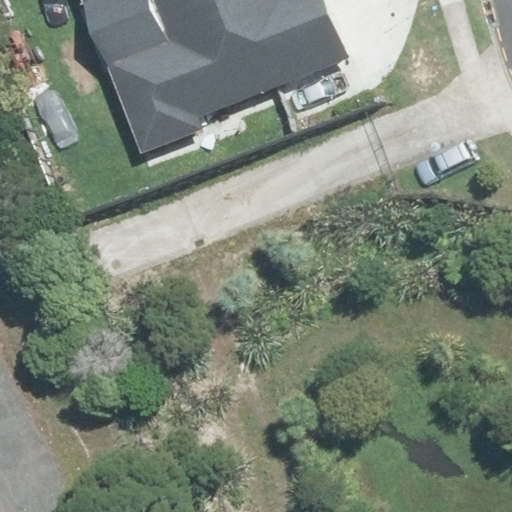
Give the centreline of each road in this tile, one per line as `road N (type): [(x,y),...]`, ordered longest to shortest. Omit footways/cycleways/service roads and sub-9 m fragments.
road 1 (track): [(194,219),(298,511)]
road 2 (track): [(511,321),(487,308),(405,314),(338,345)]
